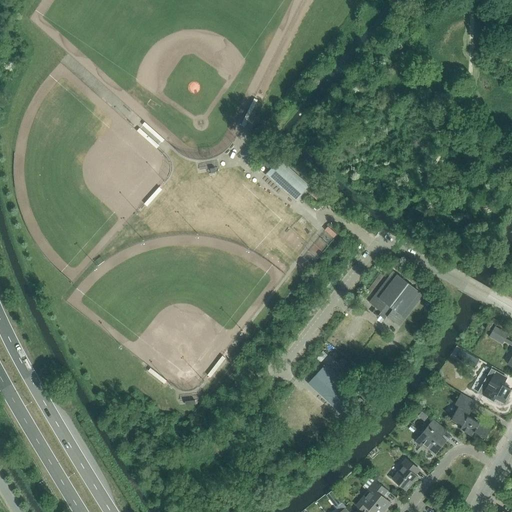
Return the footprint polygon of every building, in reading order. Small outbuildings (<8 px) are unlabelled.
[(266,175),(295,201),(308,186),(279,160),(266,175)] [(369,302),(399,326),(423,295),(393,271),(369,302)] [(495,327),(482,350),(495,357),(508,334),(495,327)] [(308,384),(341,414),(358,396),(325,366),(308,384)] [(490,399),(492,396),(505,403),(509,396),(508,395),(511,390),(502,385),(506,378),(492,369),(488,376),(489,376),(485,383),(489,385),(483,395),(490,399)] [(462,425),(460,429),(472,436),(474,432),(485,438),(493,425),(481,419),(479,422),(468,416),(476,402),(461,394),(455,404),(459,406),(451,419),(462,425)] [(423,444),(436,454),(446,441),(439,435),(444,428),(433,419),(415,441),(421,446),(423,444)] [(413,473),(417,468),(406,459),(399,466),(401,468),(392,479),(406,490),(417,477),(413,473)] [(357,506),(363,511),(367,507),(373,511),(383,511),(391,503),(383,496),(388,490),(375,480),(367,490),(369,492),(357,506)]
